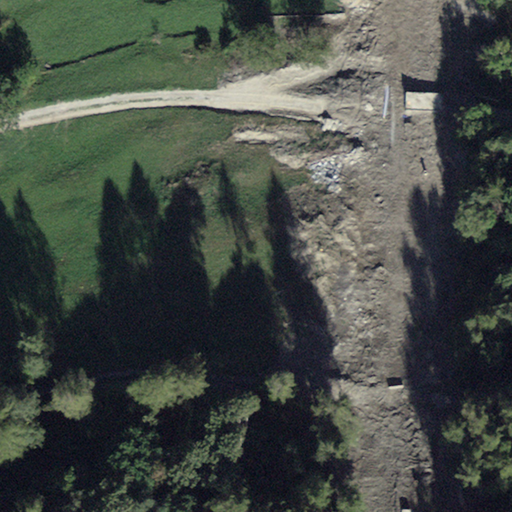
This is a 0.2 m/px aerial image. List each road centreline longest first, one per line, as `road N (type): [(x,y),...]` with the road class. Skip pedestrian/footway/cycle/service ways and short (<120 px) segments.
road 1 (track): [(511,400),(405,400),(182,381),(56,396),(0,421)]
road 2 (track): [(0,116),(106,98),(212,94),(511,112)]
